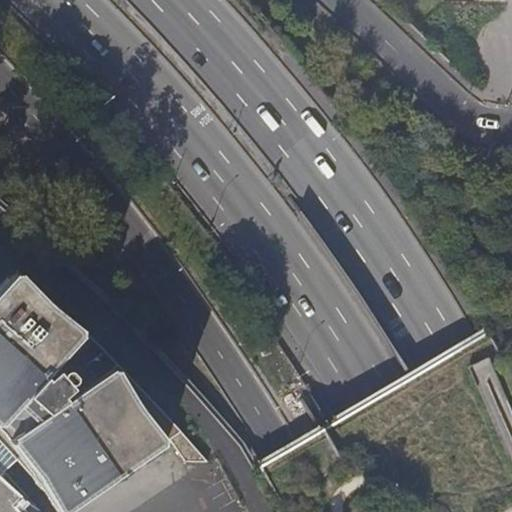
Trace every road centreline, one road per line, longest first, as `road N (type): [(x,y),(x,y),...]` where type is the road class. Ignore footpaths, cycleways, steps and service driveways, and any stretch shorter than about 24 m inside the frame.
road 1 (trunk): [(53,0),(86,28),(233,207),(370,387),(441,511)]
road 2 (trunk): [(511,496),(448,352),(299,141),(173,0)]
road 3 (trunk): [(0,89),(94,182),(242,386),(319,511)]
road 4 (trunk): [(511,124),(474,120),(457,109),(340,0)]
